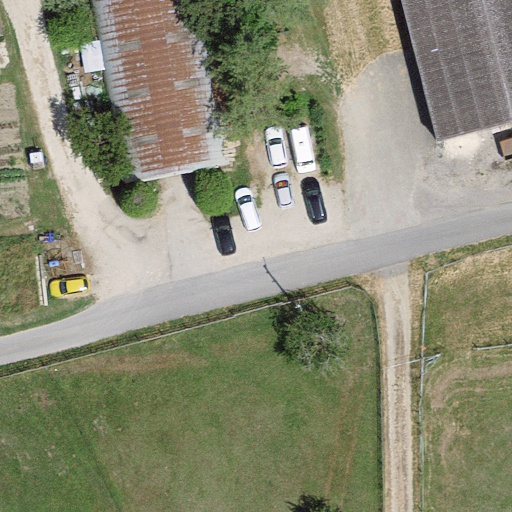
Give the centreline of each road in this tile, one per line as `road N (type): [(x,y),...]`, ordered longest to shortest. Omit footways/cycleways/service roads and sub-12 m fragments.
road 1 (track): [(511,199),(0,329)]
road 2 (unknown): [(132,294),(83,197),(19,0)]
road 3 (residential): [(395,224),(403,511)]
